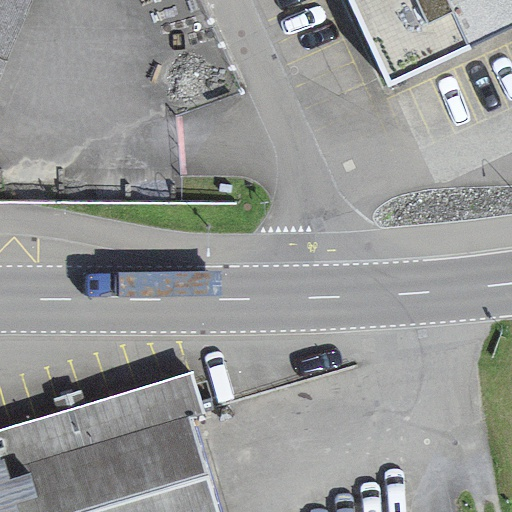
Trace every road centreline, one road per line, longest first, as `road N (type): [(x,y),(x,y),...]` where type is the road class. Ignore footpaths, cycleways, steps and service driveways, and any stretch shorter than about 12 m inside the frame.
road 1 (tertiary): [(0,300),(319,299),(511,285)]
road 2 (track): [(452,292),(491,511)]
